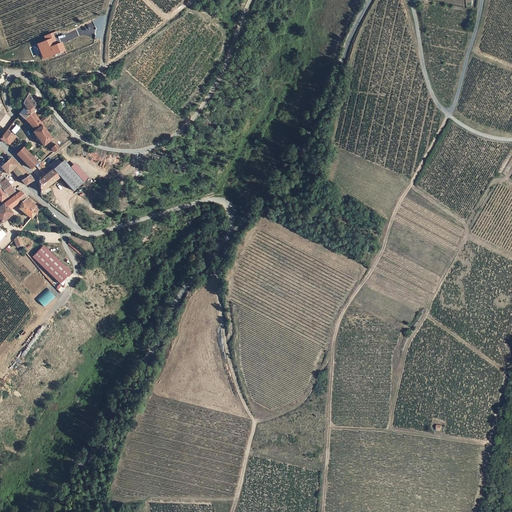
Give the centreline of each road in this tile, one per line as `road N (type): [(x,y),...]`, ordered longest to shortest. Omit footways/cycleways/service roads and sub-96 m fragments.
road 1 (track): [(447,113),(335,331),(323,511)]
road 2 (unclassified): [(15,73),(87,142),(144,149),(191,122),(250,0)]
road 3 (unclassified): [(223,248),(191,279),(41,511)]
road 4 (unclassified): [(369,0),(308,139),(223,248)]
road 5 (track): [(223,248),(223,331),(254,420),(236,498)]
road 6 (unclassified): [(38,197),(92,234),(219,200),(232,220),(223,248)]
road 7 (track): [(0,352),(66,292),(76,272),(65,246),(73,226)]
road 8 (unclassified): [(410,0),(431,92),(447,113)]
